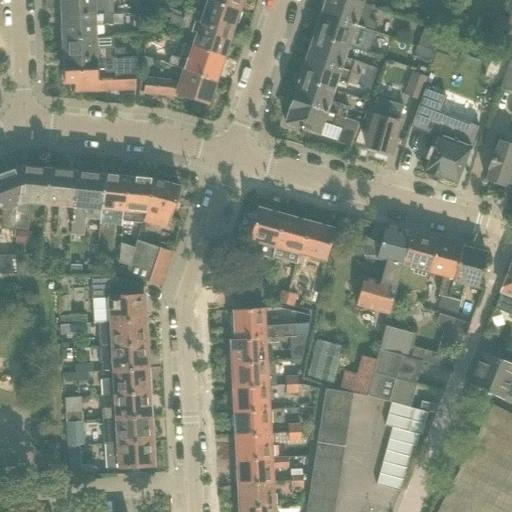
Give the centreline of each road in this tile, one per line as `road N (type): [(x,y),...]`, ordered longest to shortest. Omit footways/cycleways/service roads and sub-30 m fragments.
road 1 (residential): [(194,511),(188,298),(232,156)]
road 2 (residential): [(405,511),(505,240)]
road 3 (residential): [(232,156),(465,221),(505,240)]
road 4 (residential): [(21,125),(232,156)]
road 5 (residential): [(232,156),(282,0)]
road 6 (residential): [(21,125),(17,0)]
